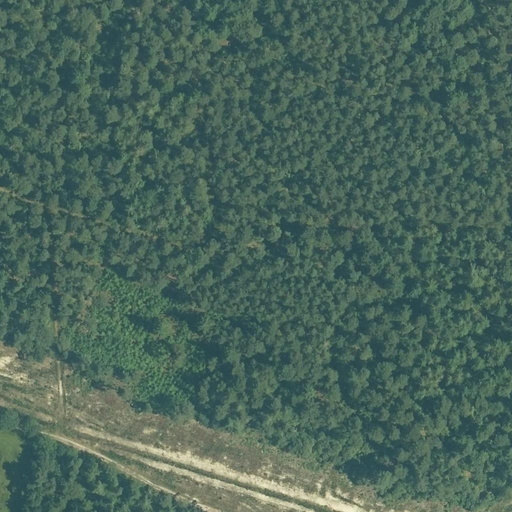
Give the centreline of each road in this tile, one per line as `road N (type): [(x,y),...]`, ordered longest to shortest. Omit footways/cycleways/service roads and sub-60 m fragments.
road 1 (track): [(0,190),(194,242),(294,223),(511,222)]
road 2 (track): [(60,437),(53,248),(29,230),(30,199)]
road 3 (track): [(184,0),(214,239)]
road 4 (track): [(215,511),(60,437),(0,418)]
road 5 (track): [(479,0),(511,158)]
